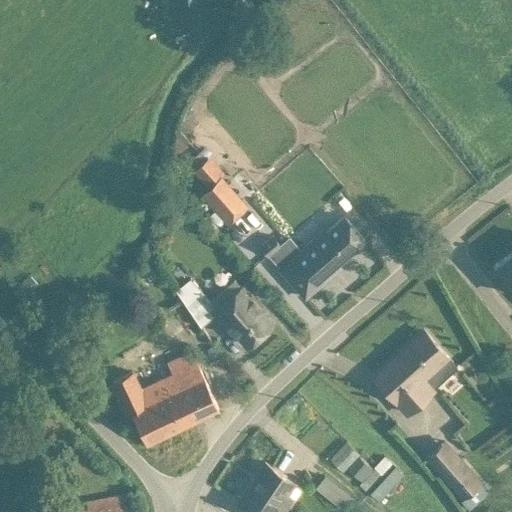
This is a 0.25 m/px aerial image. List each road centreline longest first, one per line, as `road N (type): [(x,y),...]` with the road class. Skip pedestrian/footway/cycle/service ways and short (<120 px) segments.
road 1 (residential): [(175,510),(267,393),(511,183)]
road 2 (residential): [(54,379),(175,510)]
